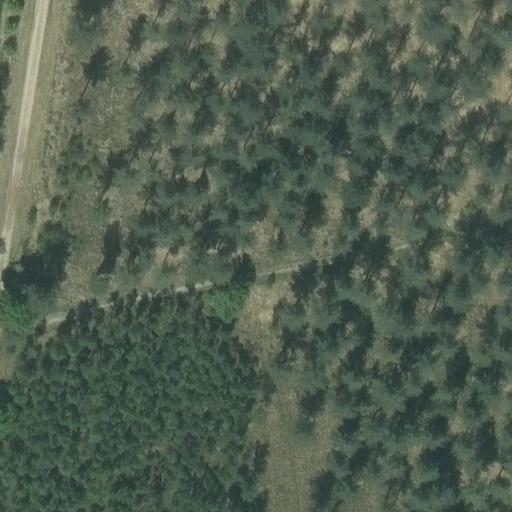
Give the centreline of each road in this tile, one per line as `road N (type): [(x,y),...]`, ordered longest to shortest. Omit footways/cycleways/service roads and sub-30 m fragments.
road 1 (track): [(0,328),(511,224)]
road 2 (track): [(40,0),(0,260)]
